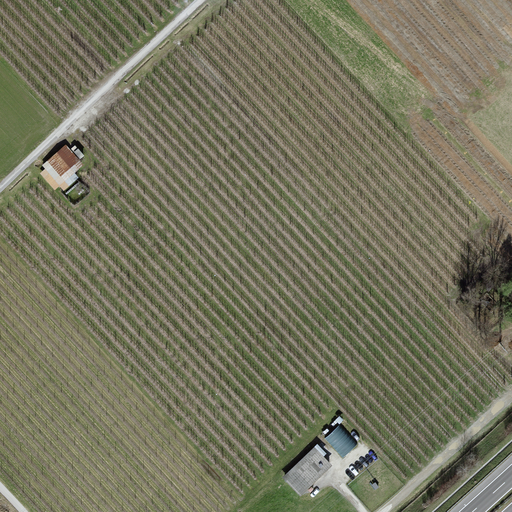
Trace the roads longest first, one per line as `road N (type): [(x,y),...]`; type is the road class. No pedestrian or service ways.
road 1 (residential): [(197,0),(0,187)]
road 2 (unclassified): [(382,511),(511,395)]
